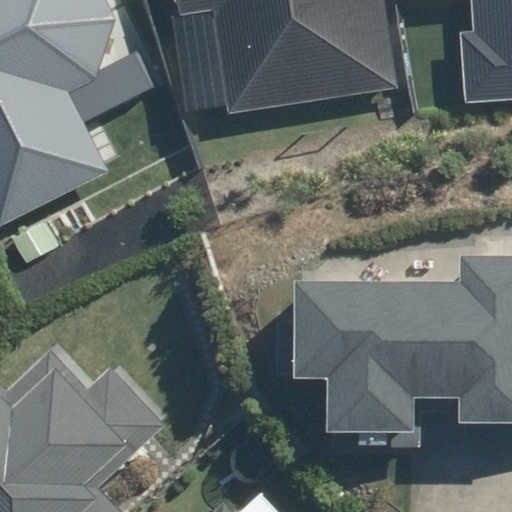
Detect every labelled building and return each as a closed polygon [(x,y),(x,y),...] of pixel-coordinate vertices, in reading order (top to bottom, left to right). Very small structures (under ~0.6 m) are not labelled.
[(115,17),(105,0),(0,0),(0,220),(2,225),(111,169),(70,91),(96,76),(115,17)] [(395,87),(380,0),(170,0),(171,5),(170,5),(167,5),(185,112),(223,105),(225,114),(395,87)] [(464,102),(511,98),(511,0),(468,0),(471,29),(457,30),(464,102)] [(511,434),(511,249),(454,250),(454,275),(288,275),(288,375),(322,375),(322,429),(411,429),(411,395),(455,395),(455,420),(461,420),(460,435),(511,434)] [(14,382),(9,377),(0,385),(0,511),(127,511),(101,485),(169,421),(113,363),(93,382),(55,343),(14,382)] [(236,511),(225,500),(211,511),(236,511)]
